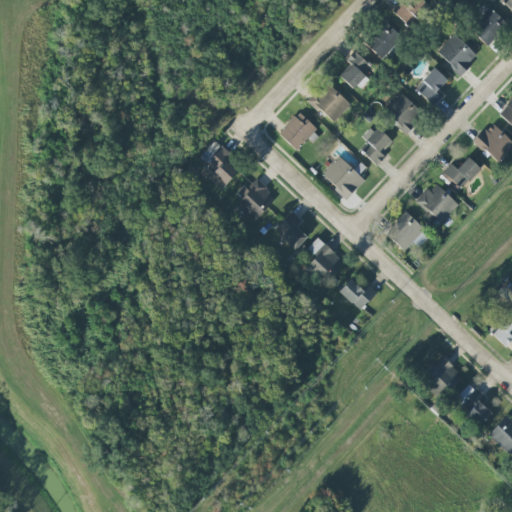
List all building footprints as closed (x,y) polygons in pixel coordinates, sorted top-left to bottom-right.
[(404,0),(393,11),(407,25),(428,5),(422,0),(404,0)] [(511,0),(499,0),(511,12),(511,0)] [(487,48),(506,26),(488,8),(467,31),(487,48)] [(380,58),(402,38),(387,21),(365,42),(380,58)] [(457,77),(477,56),(454,36),(437,54),(457,77)] [(372,67),(354,51),(346,61),(352,66),(341,77),(356,92),(368,79),(364,75),(372,67)] [(440,98),(432,106),(411,89),(434,68),(447,81),(436,93),(440,98)] [(350,105),(326,82),(308,100),(332,124),(350,105)] [(398,93),(423,115),(405,137),(381,113),(398,93)] [(511,98),(511,127),(499,114),(511,98)] [(318,130),(298,112),(278,134),(297,151),(313,134),(313,135),(318,130)] [(472,143),(482,129),(486,130),(492,126),(511,144),(511,148),(500,164),(472,143)] [(376,129),(391,143),(380,155),(385,160),(375,169),(356,151),(376,129)] [(201,171),(221,190),(242,168),(221,149),(201,171)] [(362,182),(339,158),(321,176),(345,201),(362,182)] [(450,164),(442,173),(452,184),(455,183),(459,189),(478,172),(467,159),(456,170),(450,164)] [(253,222),(276,200),(259,181),(235,204),(253,222)] [(457,207),(441,226),(424,210),(419,211),(412,204),(432,183),(457,207)] [(307,237),(297,227),(302,221),(291,211),(274,230),(295,250),(307,237)] [(403,213),(385,235),(403,254),(411,245),(417,249),(429,237),(403,213)] [(344,263),(317,238),(308,249),(316,257),(305,269),(323,285),(344,263)] [(363,289),(349,279),(339,293),(362,311),(376,292),(366,284),(363,289)] [(503,345),(511,335),(511,313),(507,309),(487,330),(503,345)] [(422,383),(441,400),(462,376),(444,359),(422,383)] [(477,400),(481,395),(469,384),(454,400),(480,425),(492,413),(477,400)] [(511,453),(511,422),(505,416),(488,435),(510,455),(511,453)]
